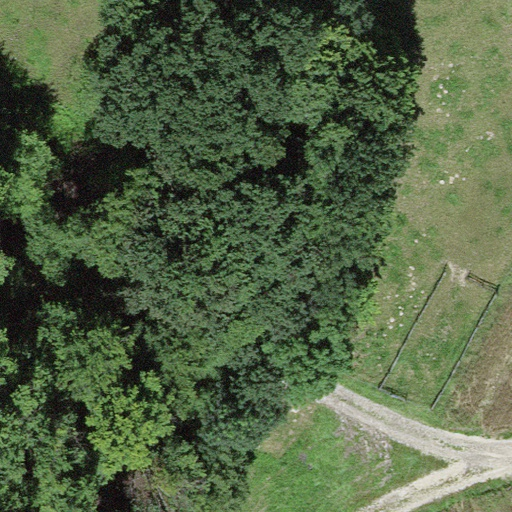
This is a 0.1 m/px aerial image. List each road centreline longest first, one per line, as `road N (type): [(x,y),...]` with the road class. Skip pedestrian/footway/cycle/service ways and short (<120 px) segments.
road 1 (track): [(0,222),(471,452)]
road 2 (track): [(511,439),(471,452),(371,511)]
